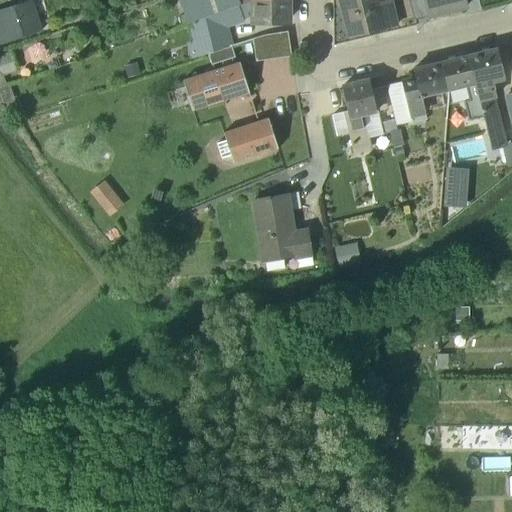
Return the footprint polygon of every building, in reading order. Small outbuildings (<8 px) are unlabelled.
[(240,6),(238,0),(179,0),(187,25),(204,19),(240,6)] [(288,0),(254,0),(255,21),(288,21),(288,0)] [(340,0),(350,36),(386,27),(379,0),(340,0)] [(425,0),(429,18),(466,9),(464,0),(425,0)] [(42,31),(32,1),(16,6),(26,36),(42,31)] [(26,36),(16,6),(4,10),(14,40),(26,36)] [(240,6),(204,19),(212,52),(232,47),(233,46),(229,29),(244,23),(240,6)] [(204,19),(187,25),(193,42),(186,44),(188,55),(199,56),(208,54),(212,52),(204,19)] [(288,32),(266,36),(270,60),(292,57),(288,32)] [(266,36),(253,40),(256,62),(270,60),(266,36)] [(212,52),(208,54),(211,65),(235,58),(232,47),(212,52)] [(496,50),(469,57),(476,85),(485,82),(503,78),(496,50)] [(0,83),(4,82),(2,75),(13,71),(5,51),(0,52),(0,83)] [(469,57),(441,64),(448,91),(465,87),(476,85),(469,57)] [(240,63),(183,81),(193,111),(249,93),(240,63)] [(416,79),(402,83),(410,116),(411,116),(424,112),(423,107),(421,98),(442,93),(448,91),(441,64),(413,71),(416,79)] [(368,81),(342,87),(348,113),(349,118),(375,112),(370,90),(368,81)] [(487,88),(485,82),(476,85),(482,111),(496,108),(490,87),(487,88)] [(402,83),(386,87),(394,120),(396,126),(413,122),(411,116),(410,116),(402,83)] [(476,85),(465,87),(467,93),(463,94),(468,115),(482,111),(476,85)] [(381,88),(370,90),(375,112),(376,112),(386,110),(381,88)] [(442,93),(421,98),(423,107),(444,102),(442,93)] [(496,108),(482,111),(491,150),(506,146),(496,108)] [(375,112),(349,118),(348,113),(345,114),(350,134),(352,143),(369,139),(382,135),(379,124),(376,112),(375,112)] [(345,114),(332,117),(337,137),(350,134),(345,114)] [(269,119),(224,133),(226,141),(218,144),(222,159),(231,156),(234,164),(279,149),(269,119)] [(394,120),(379,124),(382,135),(389,134),(397,131),(396,126),(394,120)] [(369,139),(352,143),(355,155),(372,151),(369,139)] [(441,208),(464,208),(464,169),(442,168),(441,208)] [(111,192),(104,183),(92,192),(100,201),(111,192)] [(121,205),(111,192),(100,201),(110,214),(121,205)] [(288,196),(255,202),(265,263),(314,255),(310,232),(294,235),(288,196)] [(366,209),(339,211),(341,233),(368,231),(366,209)]
